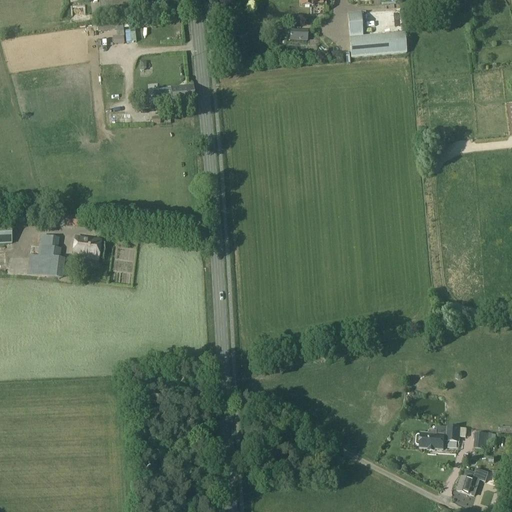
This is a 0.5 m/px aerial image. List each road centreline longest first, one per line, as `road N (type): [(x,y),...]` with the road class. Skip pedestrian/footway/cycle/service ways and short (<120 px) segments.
road 1 (primary): [(230,511),(195,0)]
road 2 (unclassified): [(471,511),(239,395)]
